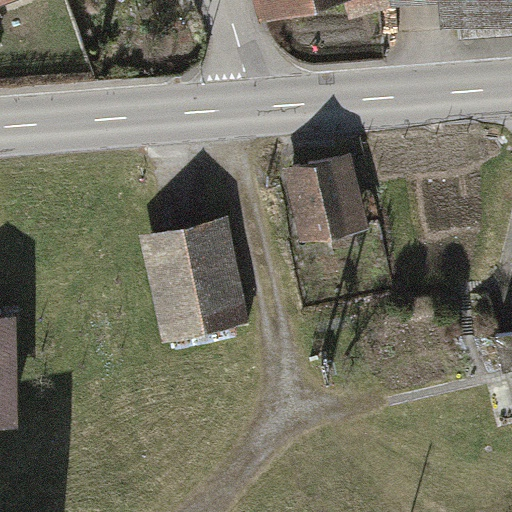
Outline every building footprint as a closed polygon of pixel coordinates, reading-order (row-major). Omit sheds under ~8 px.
[(255,0),(260,16),(313,0),(341,0),(346,17),(389,0),(255,0)] [(438,0),(439,11),(461,9),(464,37),(511,32),(511,0),(389,0),(393,0),(438,0)] [(284,169),(304,246),(367,230),(347,152),(284,169)] [(143,236),(167,350),(255,332),(230,218),(143,236)] [(0,424),(16,425),(13,309),(0,309),(0,424)]
